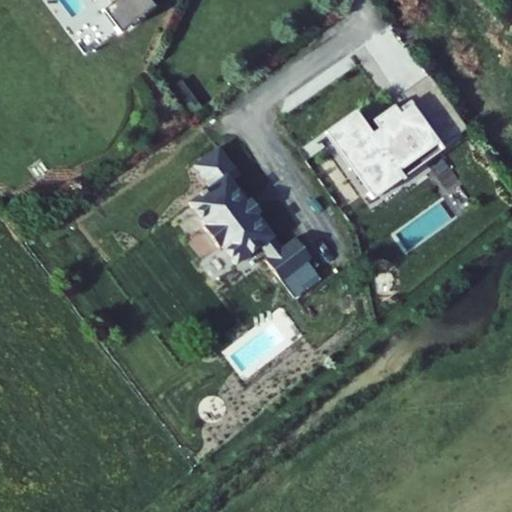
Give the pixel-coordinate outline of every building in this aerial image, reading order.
[(111,0),(113,2),(104,9),(123,31),(132,24),(133,26),(147,16),(145,14),(157,4),(154,0),(111,0)] [(442,96),(426,73),(398,94),(415,116),(442,96)] [(465,127),(442,96),(415,116),(404,124),(390,105),(369,121),(375,130),(369,134),(355,114),(329,133),(370,190),(419,154),(422,158),(465,127)] [(355,114),(352,111),(322,133),(370,199),(424,160),(422,158),(419,154),(370,190),(329,133),(355,114)] [(219,149),(191,170),(207,191),(201,196),(200,196),(186,208),(204,230),(201,232),(216,252),(219,250),(234,269),(258,250),(267,262),(263,265),(279,285),(308,262),(312,259),(297,239),(283,250),(257,216),(261,213),(251,200),(247,203),(232,184),(241,177),(219,149)] [(308,262),(279,285),(294,304),(323,282),(308,262)]
